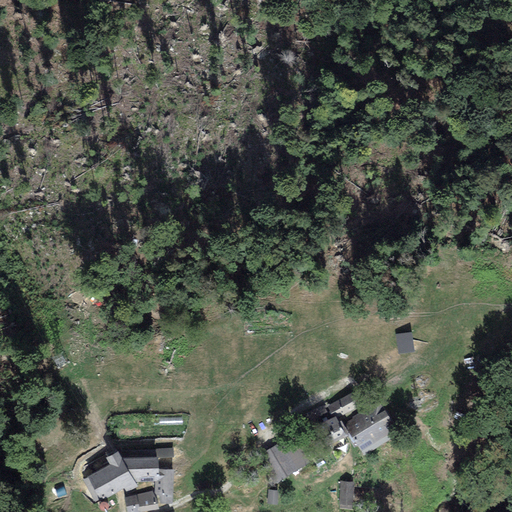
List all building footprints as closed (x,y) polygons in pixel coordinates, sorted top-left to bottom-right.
[(275,327),(277,329),(279,329),(282,329),(284,329),(286,327),(287,325),(288,323),(288,321),(287,318),(285,316),(283,315),(281,315),(278,315),(276,316),(274,318),(273,320),(273,322),(273,325),(275,327)] [(413,332),(397,333),(398,352),(408,351),(414,351),(413,332)] [(352,393),(326,407),(333,418),(335,417),(336,419),(359,407),(352,393)] [(379,402),(345,422),(364,454),(392,437),(385,425),(391,422),(379,402)] [(339,423),(336,419),(335,417),(333,418),(326,407),(325,403),(304,415),(322,450),(327,447),(349,436),(341,421),(339,423)] [(294,435),(258,456),(274,484),(310,463),(294,435)] [(173,448),(155,449),(156,457),(158,457),(158,458),(173,458),(173,448)] [(117,451),(106,458),(110,465),(83,479),(96,502),(100,499),(102,502),(124,488),(126,492),(127,492),(135,488),(138,486),(136,482),(155,481),(159,481),(159,469),(158,458),(158,457),(156,457),(122,459),(117,451)] [(174,470),(159,469),(159,481),(155,481),(154,494),(157,503),(172,503),(174,470)] [(353,482),(340,481),(339,509),(352,510),(353,482)] [(154,494),(152,491),(137,495),(135,488),(127,492),(124,493),(127,511),(139,511),(140,511),(159,509),(157,503),(154,494)] [(279,491),(268,490),(267,505),(277,506),(279,491)]
